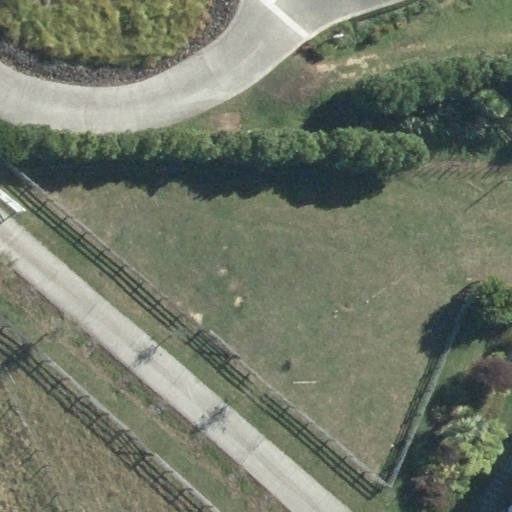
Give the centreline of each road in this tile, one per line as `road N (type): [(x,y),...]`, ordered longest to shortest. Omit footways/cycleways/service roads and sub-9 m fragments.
road 1 (unknown): [(0,242),(285,511)]
road 2 (unknown): [(0,94),(66,107),(111,104),(150,97),(226,60)]
